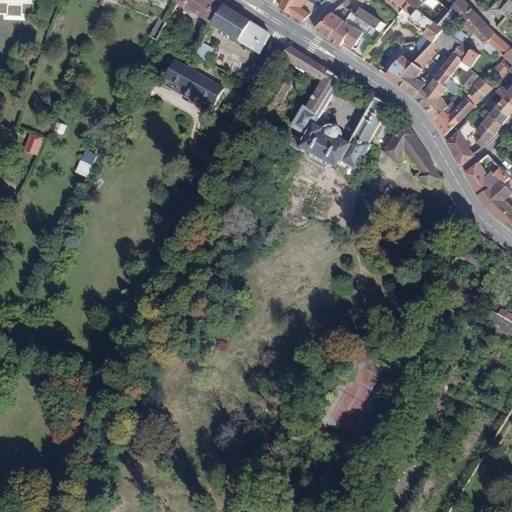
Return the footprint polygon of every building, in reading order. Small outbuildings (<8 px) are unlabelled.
[(111,3),(123,8),(124,5),(118,2),(112,0),(106,0),(104,5),(109,7),(111,3)] [(225,5),(217,0),(178,0),(177,2),(213,24),(225,5)] [(304,19),(311,12),(301,5),(304,0),(281,0),(279,4),(304,19)] [(311,12),(318,6),(307,0),(304,0),(301,5),(311,12)] [(352,2),(348,0),(345,0),(340,5),(346,9),(352,2)] [(433,41),(434,40),(443,29),(438,24),(419,9),(408,0),(397,15),(395,18),(402,24),(406,19),(424,33),(423,34),(433,41)] [(407,0),(408,0),(419,9),(424,3),(420,0),(407,0)] [(464,0),(458,0),(450,11),(442,20),(438,24),(443,29),(446,31),(461,16),(466,22),(476,12),(464,0)] [(511,8),(511,0),(496,0),(489,9),(501,22),(511,8)] [(213,24),(240,40),(252,22),(225,5),(213,24)] [(361,8),(356,15),(377,28),(382,21),(361,8)] [(315,28),(329,37),(344,19),(350,11),(346,9),(340,17),(332,12),(315,28)] [(489,41),(495,34),(476,12),(466,22),(486,44),(485,47),(492,54),(497,49),(489,41)] [(159,17),(158,20),(150,35),(158,39),(160,36),(167,21),(159,17)] [(364,33),(344,19),(329,37),(341,44),(344,38),(355,45),(364,33)] [(240,40),(261,53),(270,33),(252,22),(240,40)] [(448,47),(456,38),(453,36),(446,31),(443,29),(434,40),(446,49),(448,47)] [(453,36),(456,38),(463,43),(467,37),(459,30),(453,36)] [(511,48),(495,34),(489,41),(497,49),(505,56),(511,62),(511,48)] [(435,76),(434,78),(444,86),(448,80),(458,66),(470,49),(471,48),(463,43),(456,38),(448,47),(455,52),(437,73),(435,76)] [(195,55),(205,60),(212,48),(203,42),(195,55)] [(317,124),(341,79),(329,72),(326,66),(294,46),(280,55),(323,80),(307,108),(304,107),(293,126),(307,135),(299,148),(357,180),(362,170),(359,168),(372,145),(369,143),(389,107),(375,99),(351,143),(341,138),(342,134),(341,131),(338,127),(333,126),(329,126),(325,128),(317,124)] [(402,76),(398,82),(407,88),(416,97),(425,83),(416,77),(419,73),(423,70),(422,69),(436,52),(428,46),(414,62),(410,65),(406,70),(402,76)] [(214,49),(212,48),(205,60),(207,61),(214,49)] [(480,55),(470,49),(458,66),(468,73),(470,69),(480,55)] [(391,67),(387,74),(398,82),(402,76),(406,70),(410,65),(414,62),(410,59),(403,54),(391,67)] [(508,71),(510,69),(511,66),(511,62),(505,56),(493,68),(502,77),(508,71)] [(215,104),(221,93),(224,88),(176,62),(167,78),(184,87),(184,93),(193,98),(198,95),(215,104)] [(469,88),(479,75),(470,69),(468,73),(461,81),(469,88)] [(419,73),(416,77),(425,83),(428,79),(419,73)] [(434,78),(435,76),(432,74),(431,74),(428,79),(425,83),(416,97),(428,109),(440,97),(442,94),(433,88),(435,85),(431,82),(434,78)] [(474,83),(485,95),(492,88),(481,77),(474,83)] [(215,113),(225,95),(221,93),(215,104),(198,95),(193,98),(184,93),(184,87),(167,78),(163,84),(215,113)] [(448,80),(444,86),(447,88),(454,94),(458,89),(448,80)] [(470,92),(479,101),(480,100),(485,95),(474,83),(468,90),(470,92)] [(496,91),(511,103),(511,85),(508,90),(502,85),(501,86),(496,91)] [(500,101),(497,105),(509,115),(511,111),(511,103),(496,91),(493,95),(500,101)] [(466,96),(475,105),(479,101),(470,92),(466,96)] [(435,119),(445,135),(455,126),(465,116),(475,105),(466,96),(464,94),(462,97),(464,99),(457,107),(452,102),(449,106),(435,119)] [(449,106),(440,97),(428,109),(435,119),(449,106)] [(482,107),(503,124),(509,115),(497,105),(489,99),(482,107)] [(482,122),(495,133),(503,124),(482,107),(477,111),(486,119),(482,122)] [(477,128),(469,120),(462,127),(470,135),(477,128)] [(410,128),(405,123),(404,121),(386,153),(399,163),(405,152),(423,172),(417,177),(429,187),(441,179),(442,179),(434,166),(435,166),(414,134),(410,128)] [(482,122),(477,128),(489,140),(495,133),(482,122)] [(66,127),(58,123),(54,131),(62,135),(66,127)] [(252,128),(242,123),(237,133),(248,138),(252,128)] [(482,147),(489,140),(477,128),(470,135),(482,147)] [(474,154),(459,130),(449,141),(462,165),(475,156),(474,155),(474,154)] [(29,133),(24,153),(39,156),(43,136),(29,133)] [(83,160),(77,171),(88,177),(93,166),(83,160)] [(479,195),(507,173),(495,162),(487,168),(486,167),(479,172),(475,164),(465,171),(479,195)] [(511,176),(507,173),(479,195),(487,207),(510,226),(511,227),(511,207),(505,201),(511,193),(511,192),(504,184),(511,176)] [(477,332),(510,349),(511,345),(511,317),(497,311),(495,315),(481,308),(479,313),(485,316),(477,332)]
